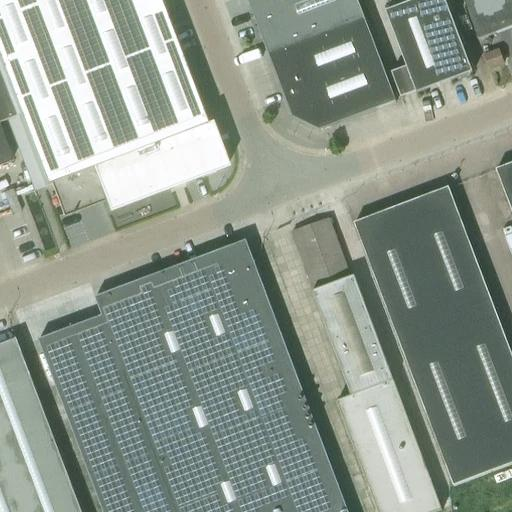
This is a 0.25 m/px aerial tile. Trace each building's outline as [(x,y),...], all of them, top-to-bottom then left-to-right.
[(0,0),(0,84),(13,119),(17,117),(43,188),(48,186),(63,181),(63,180),(89,170),(102,203),(106,215),(169,191),(168,188),(183,183),(184,185),(225,170),(208,124),(203,126),(155,0),(0,0)] [(356,0),(247,0),(291,118),(317,131),(394,101),(356,0)] [(470,72),(443,0),(412,0),(383,11),(414,93),(470,72)] [(511,0),(462,0),(478,41),(511,27),(511,0)] [(489,69),(502,65),(498,52),(485,57),(489,69)] [(0,166),(9,163),(0,139),(0,123),(13,119),(0,84),(0,166)] [(511,164),(448,189),(490,299),(511,357),(511,164)] [(453,487),(511,465),(511,357),(490,299),(448,189),(354,225),(453,487)] [(376,511),(440,511),(442,511),(354,277),(351,278),(329,220),(291,233),(313,292),(312,293),(351,397),(336,403),(376,511)] [(346,511),(245,242),(95,299),(102,317),(38,341),(102,511),(346,511)] [(80,511),(15,339),(0,345),(0,511),(80,511)]
